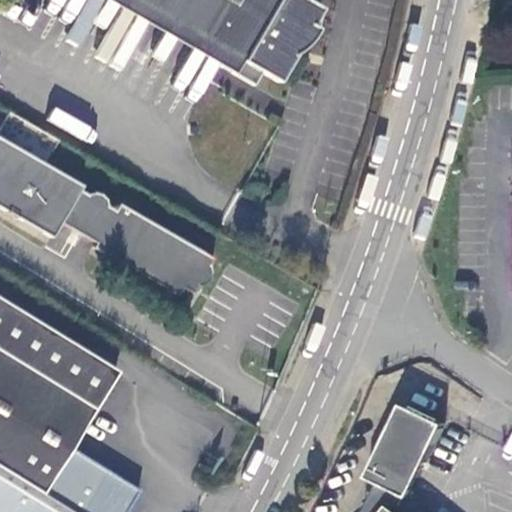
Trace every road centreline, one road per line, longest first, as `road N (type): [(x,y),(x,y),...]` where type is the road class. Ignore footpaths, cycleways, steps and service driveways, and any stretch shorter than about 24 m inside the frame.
road 1 (tertiary): [(364,294),(410,168),(454,0)]
road 2 (tertiary): [(266,511),(364,294)]
road 3 (unclassified): [(364,294),(511,391)]
